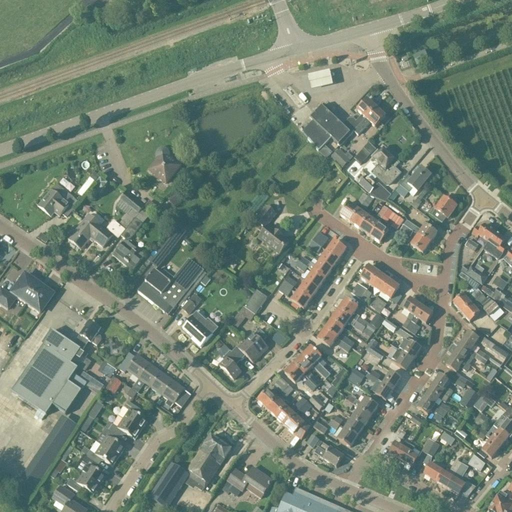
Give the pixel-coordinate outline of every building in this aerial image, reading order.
[(353,120),(360,127),(376,109),(367,101),(357,112),(362,117),(356,123),(353,120)] [(340,147),(354,133),(360,127),(353,120),(349,120),(342,127),(321,107),(309,119),(319,129),(308,141),(319,153),(332,139),(340,147)] [(385,118),(376,109),(360,127),(354,133),(358,137),(370,124),(375,129),(385,118)] [(377,150),(369,143),(364,149),(372,156),(377,150)] [(158,155),(158,156),(158,161),(150,172),(167,185),(181,168),(169,159),(169,154),(168,153),(168,152),(167,152),(167,151),(166,150),(165,150),(164,150),(163,150),(162,150),(161,150),(160,150),(160,151),(159,152),(158,152),(158,153),(158,154),(158,155)] [(339,150),(332,158),(331,159),(342,170),(350,161),(339,150)] [(368,196),(369,197),(385,204),(387,201),(391,196),(378,184),(376,186),(373,183),(376,179),(385,187),(390,187),(401,175),(394,168),(398,165),(395,162),(383,150),(377,157),(375,155),(372,159),(379,166),(371,174),(371,175),(368,178),(367,177),(366,177),(362,173),(354,181),(359,185),(369,195),(368,196)] [(431,177),(421,169),(412,180),(408,177),(399,187),(400,188),(395,193),(404,200),(408,194),(409,195),(413,191),(417,194),(422,188),(431,177)] [(95,183),(100,176),(95,173),(91,179),(95,183)] [(101,190),(106,183),(100,178),(94,185),(101,190)] [(270,179),(267,183),(275,189),(278,185),(270,179)] [(79,204),(57,185),(38,208),(51,218),(54,214),(60,219),(62,216),(67,219),(79,204)] [(127,193),(119,203),(138,217),(144,209),(145,208),(145,207),(127,193)] [(363,195),(357,204),(361,208),(368,199),(363,195)] [(387,201),(392,205),(397,198),(392,195),(391,196),(387,201)] [(373,202),(368,199),(361,208),(366,211),(373,202)] [(444,199),(435,211),(433,209),(429,216),(442,225),(446,219),(448,220),(456,208),(444,199)] [(420,207),(420,206),(422,204),(417,200),(415,203),(415,202),(411,207),(417,211),(420,207)] [(359,212),(349,205),(340,217),(350,224),(359,212)] [(380,205),(373,214),(377,216),(384,207),(380,205)] [(126,232),(121,238),(125,241),(112,257),(132,273),(145,257),(128,244),(142,226),(148,219),(147,218),(151,214),(145,208),(144,209),(138,217),(126,232)] [(275,216),(266,208),(255,222),(262,227),(258,231),(262,235),(259,240),(279,256),(289,245),(267,227),(275,216)] [(369,219),(360,231),(370,238),(379,226),(382,221),(389,211),(384,208),(377,218),(374,222),(369,219)] [(387,224),(390,220),(393,215),(389,211),(382,221),(387,224)] [(369,219),(359,212),(350,224),(360,231),(369,219)] [(121,237),(121,238),(126,232),(114,222),(106,231),(89,216),(68,241),(81,252),(91,240),(103,250),(114,237),(118,240),(121,237)] [(391,227),(397,232),(404,222),(398,217),(394,223),(391,227)] [(437,235),(425,227),(421,232),(407,222),(403,227),(413,234),(418,237),(430,245),(437,235)] [(379,226),(370,238),(380,245),(389,233),(379,226)] [(479,237),(488,244),(495,234),(485,226),(481,231),(477,228),(472,235),(478,239),(479,237)] [(410,239),(413,234),(403,227),(400,232),(410,239)] [(160,253),(157,257),(151,265),(158,271),(168,257),(167,256),(169,255),(186,235),(180,230),(163,250),(164,251),(162,252),(160,253)] [(319,234),(314,240),(312,243),(322,250),(328,240),(319,234)] [(495,234),(488,244),(497,250),(495,252),(501,256),(506,249),(502,246),(506,241),(495,234)] [(430,245),(418,237),(411,247),(423,256),(430,245)] [(478,247),(469,241),(465,247),(474,253),(478,247)] [(312,243),(309,248),(318,255),(322,250),(312,243)] [(330,249),(327,253),(339,262),(346,252),(334,243),(331,247),(330,249)] [(503,261),(511,269),(511,252),(503,261)] [(327,253),(320,263),(332,272),(339,262),(327,253)] [(151,265),(157,257),(153,254),(147,262),(151,265)] [(229,264),(227,258),(223,256),(218,263),(226,268),(229,264)] [(313,273),(325,282),(332,272),(320,263),(316,268),(311,264),(302,258),(298,263),(308,270),(313,273)] [(177,305),(180,308),(186,301),(192,293),(206,274),(189,260),(174,280),(164,272),(160,277),(155,272),(139,293),(168,316),(177,305)] [(295,268),(304,274),(308,270),(298,263),(295,268)] [(465,276),(469,269),(465,266),(460,273),(465,276)] [(360,280),(371,287),(379,275),(369,268),(360,280)] [(474,272),(469,269),(465,276),(470,279),(482,287),(487,279),(478,273),(477,275),(474,273),(474,272)] [(306,283),(318,292),(325,282),(313,273),(306,283)] [(379,275),(371,287),(380,294),(389,282),(379,275)] [(39,288),(24,277),(11,295),(11,296),(10,297),(0,290),(0,306),(7,311),(15,301),(14,300),(15,298),(39,315),(52,297),(42,290),(41,291),(38,289),(39,288)] [(206,277),(201,284),(205,287),(210,281),(206,277)] [(284,283),(294,289),(297,285),(288,278),(284,283)] [(480,287),(470,280),(467,283),(466,285),(476,292),(480,287)] [(389,282),(380,294),(391,301),(399,289),(389,282)] [(487,290),(484,294),(487,296),(488,297),(496,302),(498,298),(503,292),(507,285),(503,282),(498,289),(494,295),(491,293),(487,290)] [(287,299),(294,289),(284,283),(278,292),(287,299)] [(318,292),(306,283),(299,293),(311,302),(318,292)] [(360,301),(361,302),(367,292),(358,285),(351,295),(360,301)] [(453,305),(462,314),(482,296),(478,291),(467,300),(463,296),(453,305)] [(256,294),(244,310),(255,317),(257,315),(258,314),(262,309),(262,308),(267,300),(257,292),(256,294)] [(361,302),(365,305),(372,296),(367,292),(361,302)] [(503,292),(498,298),(503,302),(507,295),(503,292)] [(311,302),(299,293),(291,303),(293,304),(299,309),(304,312),(311,302)] [(482,296),(462,314),(470,324),(480,315),(475,310),(480,307),(479,307),(485,301),(488,305),(482,310),(489,319),(491,317),(492,318),(500,311),(491,302),(489,298),(486,301),(482,296)] [(196,308),(200,304),(193,298),(189,302),(188,303),(186,301),(180,308),(182,309),(181,310),(189,317),(197,308),(196,308)] [(377,299),(370,308),(380,315),(387,306),(377,299)] [(503,309),(511,314),(511,312),(511,301),(509,299),(509,300),(504,308),(503,309)] [(406,331),(411,323),(415,318),(422,308),(410,300),(408,303),(405,300),(400,308),(411,315),(402,328),(406,331)] [(346,301),(339,311),(365,330),(373,335),(377,330),(371,326),(369,325),(359,318),(359,319),(354,315),(358,309),(346,301)] [(296,313),(299,309),(293,304),(290,309),(296,313)] [(411,323),(416,326),(419,321),(426,326),(433,315),(422,308),(415,318),(411,323)] [(255,317),(244,310),(244,309),(230,327),(236,332),(246,319),(251,323),(254,318),(255,317)] [(362,335),(365,330),(339,311),(332,321),(344,330),(348,324),(353,328),(362,335)] [(371,326),(377,330),(378,331),(384,321),(377,317),(371,326)] [(194,342),(201,349),(213,336),(193,318),(183,329),(195,341),(194,342)] [(344,330),(332,321),(325,331),(337,340),(344,330)] [(382,327),(394,335),(397,330),(386,322),(382,327)] [(101,331),(89,323),(80,337),(73,347),(83,352),(89,343),(92,344),(97,347),(101,341),(101,338),(98,336),(101,331)] [(410,334),(416,326),(411,323),(406,331),(410,334)] [(245,343),(260,358),(268,350),(262,344),(267,338),(259,331),(254,336),(253,335),(245,343)] [(337,340),(325,331),(317,341),(330,350),(337,340)] [(73,347),(52,332),(42,347),(43,348),(11,394),(46,417),(53,407),(66,416),(87,385),(74,376),(87,356),(85,354),(83,352),(73,347)] [(280,332),(273,339),(281,347),(288,340),(280,332)] [(461,345),(476,356),(480,351),(474,347),(479,341),(468,334),(461,345)] [(342,343),(351,350),(355,352),(358,348),(345,338),(342,343)] [(495,347),(484,339),(480,345),(491,352),(491,353),(505,362),(509,357),(495,347)] [(365,352),(371,356),(381,362),(385,356),(375,350),(378,345),(372,341),(365,352)] [(399,352),(414,362),(421,351),(406,341),(399,352)] [(230,352),(240,363),(245,357),(253,365),(260,358),(245,343),(238,350),(237,348),(231,354),(230,352)] [(348,355),(351,350),(342,343),(338,348),(348,355)] [(484,367),(487,363),(483,360),(476,356),(461,345),(453,356),(469,366),(472,361),(473,359),(484,367)] [(235,368),(240,363),(224,347),(220,351),(226,356),(222,360),(224,362),(219,367),(234,382),(242,374),(235,368)] [(311,349),(302,358),(313,368),(317,372),(321,368),(317,364),(321,359),(311,349)] [(406,373),(414,362),(399,352),(391,363),(406,373)] [(127,372),(139,381),(149,366),(137,357),(136,359),(129,354),(118,371),(125,375),(127,372)] [(469,366),(453,356),(446,367),(456,374),(460,369),(466,373),(470,368),(469,366)] [(488,361),(500,369),(501,367),(490,359),(485,356),(483,360),(487,363),(488,361)] [(308,381),(312,377),(308,373),(313,368),(302,358),(293,366),(304,377),(308,381)] [(106,363),(101,372),(109,377),(114,369),(106,363)] [(150,389),(161,374),(149,366),(139,381),(150,389)] [(304,377),(293,366),(285,375),(295,386),(304,377)] [(317,372),(324,380),(325,380),(326,380),(330,376),(321,368),(317,372)] [(370,376),(378,382),(381,378),(372,372),(370,376)] [(386,379),(383,385),(393,392),(401,380),(391,373),(386,379)] [(102,394),(106,389),(84,374),(80,379),(102,394)] [(162,397),(173,382),(161,374),(150,389),(162,397)] [(367,380),(375,386),(378,382),(370,376),(367,380)] [(432,387),(449,399),(453,393),(446,389),(450,383),(440,376),(432,387)] [(308,381),(317,389),(321,385),(312,377),(308,381)] [(461,378),(458,382),(466,387),(470,390),(473,386),(468,383),(469,383),(461,378)] [(122,385),(114,380),(113,379),(106,390),(115,396),(122,385)] [(272,388),(281,396),(289,387),(281,379),(272,388)] [(336,380),(331,386),(336,391),(341,385),(336,380)] [(312,394),(317,389),(308,381),(304,385),(312,394)] [(173,382),(162,397),(167,401),(165,405),(171,409),(173,405),(174,406),(185,391),(173,382)] [(466,387),(458,382),(457,384),(455,386),(463,391),(464,389),(466,387)] [(393,392),(383,385),(375,396),(386,403),(393,392)] [(126,387),(123,391),(134,398),(137,394),(126,387)] [(289,387),(281,396),(286,400),(293,391),(289,387)] [(432,387),(425,398),(435,405),(439,400),(445,404),(449,399),(432,387)] [(480,398),(468,390),(459,405),(470,413),(480,398)] [(267,411),(277,400),(268,391),(258,402),(259,403),(258,405),(261,408),(263,407),(267,411)] [(358,410),(371,419),(378,408),(365,400),(362,405),(349,396),(345,401),(353,407),(358,410)] [(480,401),(474,408),(481,415),(488,407),(491,410),(495,405),(484,396),(480,401)] [(325,406),(315,397),(309,402),(319,412),(325,406)] [(435,405),(425,398),(417,410),(428,417),(435,405)] [(276,419),(286,408),(277,400),(267,411),(276,419)] [(294,409),(299,413),(307,404),(303,400),(294,409)] [(353,407),(345,401),(342,406),(350,411),(353,407)] [(93,410),(99,414),(104,408),(97,403),(93,410)] [(129,412),(123,421),(141,432),(147,423),(140,418),(138,414),(140,411),(128,403),(124,408),(129,412)] [(307,404),(299,413),(303,417),(311,408),(307,404)] [(509,409),(502,404),(499,407),(506,413),(509,409)] [(443,405),(440,409),(448,414),(450,410),(443,405)] [(286,408),(276,419),(285,428),(295,417),(286,408)] [(448,414),(440,409),(436,415),(444,420),(448,414)] [(364,429),(371,419),(358,410),(351,420),(364,429)] [(41,423),(45,417),(36,411),(32,417),(41,423)] [(16,492),(31,501),(79,425),(64,416),(16,492)] [(295,417),(285,428),(294,436),(301,441),(310,429),(304,426),(304,425),(295,417)] [(343,422),(335,417),(332,422),(340,427),(343,422)] [(423,423),(414,417),(410,422),(419,429),(423,423)] [(85,424),(90,427),(94,421),(89,418),(85,424)] [(364,429),(351,420),(345,430),(357,439),(364,429)] [(106,429),(118,438),(121,440),(123,437),(127,437),(135,442),(141,432),(123,421),(118,429),(108,423),(105,429),(106,429)] [(511,425),(507,421),(499,432),(508,440),(511,434),(511,425)] [(340,427),(332,422),(328,426),(336,432),(340,427)] [(317,424),(314,428),(313,429),(324,436),(327,431),(317,424)] [(101,447),(119,459),(125,449),(117,444),(116,440),(118,438),(106,429),(102,435),(107,438),(101,447)] [(489,435),(481,429),(478,433),(486,439),(489,435)] [(350,449),(357,439),(345,430),(337,441),(350,449)] [(467,437),(459,430),(454,436),(463,443),(467,437)] [(398,439),(402,442),(406,435),(402,432),(398,439)] [(508,440),(499,432),(490,442),(500,450),(508,440)] [(486,439),(478,433),(475,437),(482,442),(486,439)] [(440,440),(451,448),(455,441),(444,434),(440,440)] [(186,475),(189,477),(191,474),(207,485),(224,461),(225,461),(231,451),(211,437),(204,447),(205,448),(186,475)] [(330,450),(312,438),(308,444),(305,442),(302,446),(305,448),(307,446),(313,450),(316,447),(327,455),(323,460),(336,470),(344,459),(330,450)] [(421,453),(427,457),(434,444),(429,441),(421,453)] [(500,450),(490,442),(482,453),(491,461),(500,450)] [(401,462),(410,446),(405,443),(402,449),(395,444),(389,455),(401,462)] [(434,444),(427,457),(432,460),(440,447),(434,444)] [(415,449),(410,446),(401,462),(412,469),(419,458),(412,454),(415,449)] [(87,458),(86,458),(99,466),(101,463),(105,463),(113,468),(119,459),(101,447),(95,456),(85,449),(81,454),(87,458)] [(468,466),(481,473),(485,466),(474,457),(468,466)] [(99,466),(86,458),(83,464),(88,467),(82,476),(100,487),(106,478),(98,473),(97,470),(99,466)] [(461,465),(456,462),(448,476),(442,473),(436,483),(447,490),(462,466),(461,465)] [(424,476),(436,483),(442,473),(445,468),(440,465),(437,470),(430,466),(424,476)] [(186,475),(172,466),(149,500),(166,511),(189,477),(186,475)] [(465,467),(462,466),(447,490),(459,497),(465,486),(460,484),(468,470),(465,467)] [(273,483),(253,469),(246,479),(236,472),(227,483),(234,488),(230,493),(237,498),(241,493),(242,494),(245,490),(260,501),(273,483)] [(54,470),(49,477),(54,481),(59,474),(54,470)] [(100,487),(82,476),(76,484),(71,481),(67,487),(80,495),(82,492),(86,492),(94,497),(100,487)] [(64,508),(66,509),(64,511),(85,511),(71,503),(75,498),(60,488),(54,498),(65,506),(64,508)] [(346,511),(296,490),(292,498),(286,495),(279,510),(272,510),(271,511),(346,511)] [(507,497),(500,493),(497,498),(489,511),(488,511),(511,511),(511,503),(509,502),(508,504),(504,502),(507,497)] [(198,495),(191,507),(200,511),(203,511),(210,502),(198,495)]
